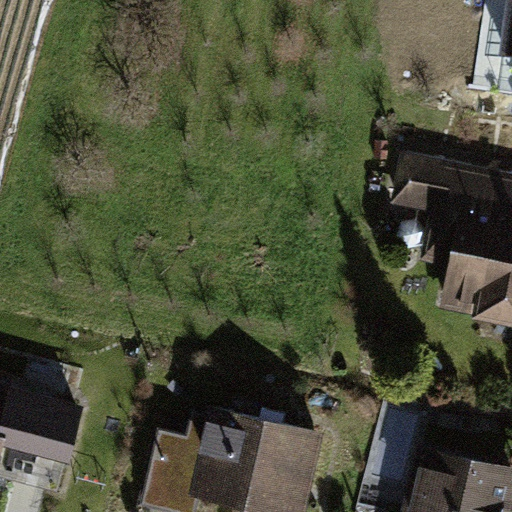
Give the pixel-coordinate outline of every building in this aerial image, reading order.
[(511,0),(507,0),(500,44),(511,45),(511,0)] [(435,317),(511,331),(511,186),(403,165),(392,220),(452,231),(435,317)] [(111,353),(60,344),(55,378),(92,384),(88,410),(112,414),(120,364),(110,362),(111,353)] [(0,474),(17,406),(0,401),(0,474)] [(155,449),(140,511),(305,511),(320,446),(191,416),(183,455),(155,449)] [(511,511),(511,479),(410,461),(400,511),(511,511)]
